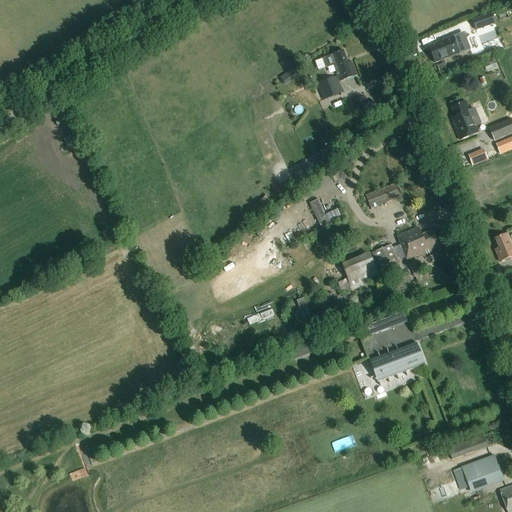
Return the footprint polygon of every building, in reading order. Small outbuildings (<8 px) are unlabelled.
[(472,22),(476,31),(495,24),(491,14),(472,22)] [(486,41),(497,37),(495,31),(483,35),(486,41)] [(435,64),(460,54),(467,52),(460,35),(453,37),(429,47),(435,64)] [(344,93),(339,82),(356,76),(351,63),(348,64),(343,51),(330,56),(337,76),(316,85),(323,101),(344,93)] [(444,64),(438,67),(440,73),(446,70),(444,64)] [(478,133),(475,127),(481,124),(475,109),(469,111),(465,103),(452,109),(458,123),(454,125),(461,140),(478,133)] [(485,122),(493,141),(511,133),(511,121),(508,113),(485,122)] [(511,138),(496,145),(500,156),(511,150),(511,138)] [(394,184),(365,196),(371,209),(400,198),(394,184)] [(336,209),(325,215),(329,223),(341,218),(336,209)] [(397,237),(407,261),(424,254),(431,251),(439,248),(431,232),(421,236),(418,228),(397,237)] [(500,262),(511,257),(511,245),(507,235),(496,240),(499,249),(496,250),(500,262)] [(388,247),(372,254),(380,274),(400,266),(391,245),(388,247)] [(341,266),(350,288),(378,276),(369,254),(341,266)] [(409,265),(416,282),(422,280),(415,263),(409,265)] [(295,300),(299,319),(308,317),(304,298),(295,300)] [(386,319),(390,329),(407,322),(404,312),(386,319)] [(417,343),(369,361),(377,383),(425,365),(417,343)] [(308,344),(289,351),(292,358),(293,360),(311,353),(310,351),(308,344)] [(452,460),(487,447),(483,436),(448,449),(452,460)] [(460,491),(469,487),(471,492),(503,481),(495,457),(454,472),(460,491)] [(74,481),(90,475),(87,467),(71,473),(74,481)] [(507,511),(511,511),(511,486),(500,492),(507,511)]
